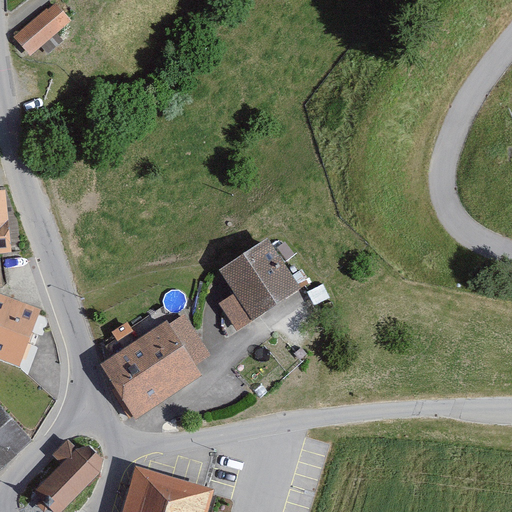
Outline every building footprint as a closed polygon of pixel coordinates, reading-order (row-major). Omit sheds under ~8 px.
[(69,19),(55,3),(16,36),(29,52),(69,19)] [(0,256),(15,255),(10,194),(0,195),(0,256)] [(221,267),(234,289),(219,298),(236,325),(299,286),(269,237),(221,267)] [(48,314),(0,294),(0,360),(25,371),(48,314)] [(217,357),(190,317),(170,330),(165,323),(108,362),(140,408),(217,357)] [(0,480),(38,438),(0,403),(0,480)] [(73,443),(56,459),(64,468),(37,494),(46,503),(42,507),(46,511),(50,511),(51,511),(50,511),(72,511),(113,474),(88,448),(83,453),(73,443)] [(201,511),(209,487),(138,467),(125,511),(201,511)]
